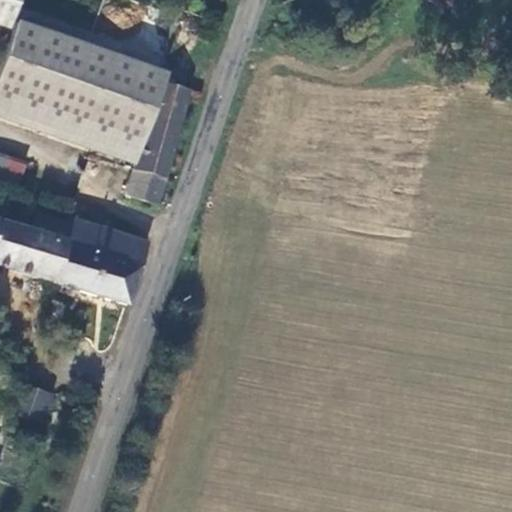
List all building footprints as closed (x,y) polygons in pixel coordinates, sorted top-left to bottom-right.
[(156,69),(13,23),(0,63),(0,97),(132,141),(156,69)] [(190,91),(157,80),(127,192),(160,204),(190,91)] [(0,268),(48,283),(66,220),(45,214),(39,237),(0,225),(0,268)] [(122,304),(141,242),(66,220),(48,283),(122,304)] [(50,397),(22,388),(13,417),(40,426),(50,397)]
